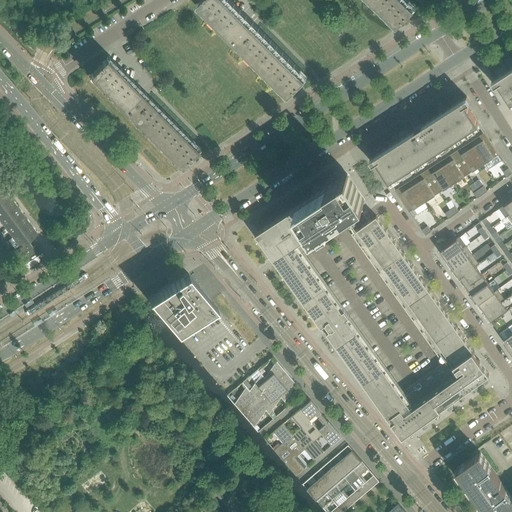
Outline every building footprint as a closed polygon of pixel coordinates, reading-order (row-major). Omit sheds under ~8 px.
[(231,0),(201,0),(197,4),(288,96),(308,76),(231,0)] [(416,7),(409,0),(370,0),(397,26),(416,7)] [(108,55),(106,57),(89,74),(180,165),(199,146),(108,55)] [(511,101),(511,67),(509,70),(508,70),(497,77),(495,78),(491,81),(494,85),(498,83),(511,102),(511,101)] [(474,126),(479,123),(466,103),(469,101),(467,97),(463,99),(462,100),(450,107),(450,108),(437,115),(437,116),(426,123),(425,124),(412,132),(411,133),(400,140),(399,140),(387,148),(386,148),(375,155),(374,156),(370,159),(373,163),(376,161),(389,181),(394,178),(474,126)] [(499,154),(490,141),(486,144),(483,139),(472,146),(475,150),(484,164),(499,154)] [(475,150),(472,146),(462,153),(464,157),(460,160),(469,173),(484,164),(475,150)] [(469,173),(460,160),(456,163),(453,159),(443,166),(445,170),(454,183),(469,173)] [(445,170),(443,166),(432,172),(435,177),(430,179),(439,193),(454,183),(445,170)] [(511,172),(508,168),(503,172),(507,177),(511,172)] [(303,253),(363,211),(358,204),(365,199),(348,173),(341,177),(315,194),(257,232),(263,239),(279,262),(306,300),(323,324),(324,324),(328,330),(327,330),(390,418),(392,421),(403,436),(489,374),(479,359),(476,361),(472,354),(474,353),(377,216),(369,221),(362,226),(351,234),(443,362),(402,391),(348,316),(344,318),(340,312),(343,309),(303,253)] [(439,193),(430,179),(426,182),(423,178),(413,185),(415,189),(424,202),(439,193)] [(415,189),(413,185),(402,192),(405,196),(401,198),(409,212),(424,202),(415,189)] [(482,194),(487,191),(483,186),(478,189),(482,194)] [(482,194),(478,189),(473,193),(477,198),(482,194)] [(0,206),(10,198),(4,190),(0,192),(0,206)] [(0,218),(0,219),(17,207),(10,198),(0,206),(0,218)] [(453,215),(458,211),(455,206),(450,210),(453,215)] [(23,215),(17,207),(0,219),(1,219),(7,227),(23,215)] [(448,218),(453,215),(450,210),(445,213),(448,218)] [(29,224),(23,215),(7,227),(13,236),(29,224)] [(493,226),(489,221),(484,225),(488,230),(493,226)] [(26,240),(36,233),(29,224),(13,236),(20,245),(26,240)] [(426,235),(431,231),(427,226),(422,230),(426,235)] [(493,226),(488,230),(492,235),(496,231),(493,226)] [(486,232),(482,227),(477,230),(481,235),(486,232)] [(486,232),(481,235),(484,240),(489,236),(486,232)] [(463,247),(466,245),(460,236),(457,238),(440,250),(446,259),(447,259),(463,247)] [(506,244),(502,239),(497,243),(501,247),(506,244)] [(24,264),(42,253),(36,244),(32,246),(29,242),(15,251),(24,264)] [(498,249),(495,244),(490,248),(493,253),(498,249)] [(506,244),(501,247),(504,252),(509,249),(506,244)] [(469,256),(473,254),(466,245),(463,247),(447,259),(453,268),(469,256)] [(498,249),(493,253),(497,257),(502,254),(498,249)] [(479,263),(473,254),(469,256),(453,268),(459,277),(476,265),(479,263)] [(511,267),(507,262),(502,265),(506,270),(511,267)] [(482,274),(476,265),(459,277),(466,286),(482,274)] [(185,298),(199,286),(188,273),(149,298),(169,321),(189,304),(185,298)] [(472,294),(488,283),(482,274),(466,286),(472,294)] [(478,303),(494,291),(488,283),(472,294),(478,303)] [(504,298),(498,289),(494,291),(478,303),(480,306),(485,312),(501,301),(504,298)] [(491,321),(507,310),(501,301),(485,312),(491,321)] [(289,374),(277,361),(265,378),(274,387),(289,374)] [(274,387),(265,378),(262,374),(250,391),(258,400),(274,387)] [(285,401),(297,384),(289,374),(274,387),(282,396),(285,401)] [(252,386),(246,379),(242,382),(247,387),(248,389),(252,386)] [(250,391),(248,389),(247,387),(235,404),(243,413),(258,400),(250,391)] [(273,409),(282,396),(274,387),(258,400),(266,410),(273,419),(276,416),(273,409)] [(254,427),(266,410),(258,400),(243,413),(254,427)] [(329,421),(311,400),(306,404),(316,417),(318,415),(325,424),(329,421)] [(316,417),(306,404),(301,408),(312,421),(316,417)] [(312,421),(301,408),(293,415),(303,428),(312,421)] [(315,441),(303,428),(293,415),(291,417),(301,427),(292,434),(305,449),(314,460),(324,452),(315,441)] [(319,429),(312,421),(303,428),(315,441),(323,434),(319,429)] [(328,430),(332,426),(329,421),(325,424),(319,429),(323,434),(328,430)] [(305,449),(292,434),(283,424),(275,431),(285,443),(297,456),(305,449)] [(342,437),(332,426),(328,430),(337,441),(342,437)] [(337,441),(328,430),(323,434),(332,445),(337,441)] [(306,467),(297,456),(285,443),(275,431),(273,432),(283,443),(274,450),(296,476),(306,467)] [(369,468),(356,453),(353,450),(347,454),(343,449),(339,453),(343,458),(346,461),(370,489),(380,481),(374,475),(367,481),(361,475),(369,468)] [(480,451),(456,468),(487,511),(511,511),(511,498),(505,489),(506,488),(480,451)] [(346,461),(343,458),(338,462),(334,457),(330,460),(334,465),(361,497),(370,489),(346,461)] [(325,465),(321,468),(325,473),(352,504),(361,497),(334,465),(329,470),(325,465)] [(352,504),(325,473),(320,477),(316,472),(312,476),(316,481),(343,511),(352,504)] [(237,473),(232,479),(239,486),(244,481),(237,473)] [(311,485),(307,480),(303,483),(327,511),(342,511),(343,511),(316,481),(311,485)] [(222,489),(217,494),(224,502),(229,496),(222,489)] [(208,503),(202,508),(206,511),(213,511),(215,510),(208,503)] [(406,511),(398,503),(387,511),(406,511)]
